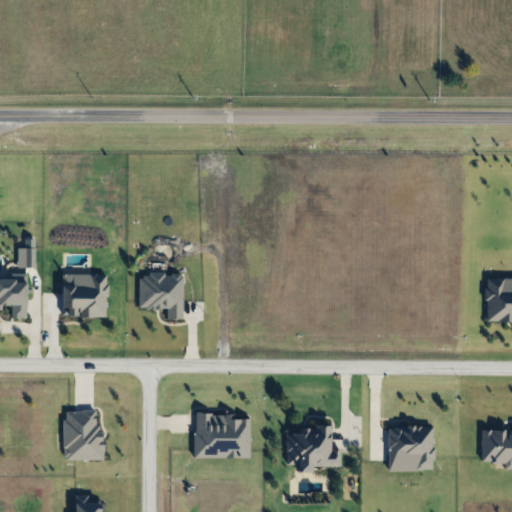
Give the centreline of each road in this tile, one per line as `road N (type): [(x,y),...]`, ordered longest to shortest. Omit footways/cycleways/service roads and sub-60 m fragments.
road 1 (residential): [(0,362),(511,366)]
road 2 (tertiary): [(511,118),(222,118)]
road 3 (tertiary): [(222,118),(0,118)]
road 4 (residential): [(144,364),(143,511)]
